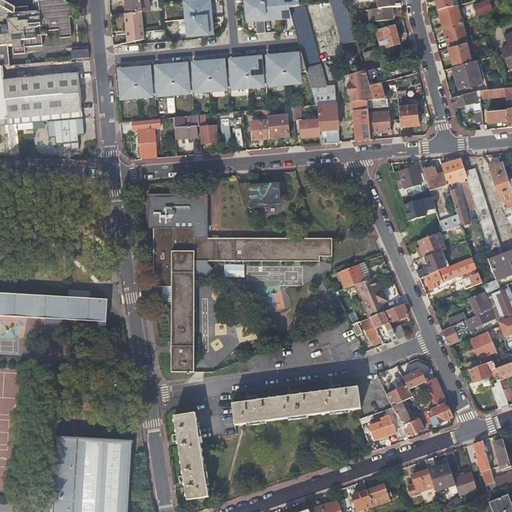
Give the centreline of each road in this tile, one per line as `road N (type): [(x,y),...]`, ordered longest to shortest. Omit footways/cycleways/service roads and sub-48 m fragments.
road 1 (residential): [(429,342),(368,364),(145,397)]
road 2 (residential): [(236,511),(472,431)]
road 3 (residential): [(353,157),(110,175)]
road 4 (residential): [(145,397),(110,175)]
road 5 (residential): [(353,157),(429,342)]
road 6 (residential): [(448,149),(414,0)]
road 7 (residential): [(234,49),(101,61)]
